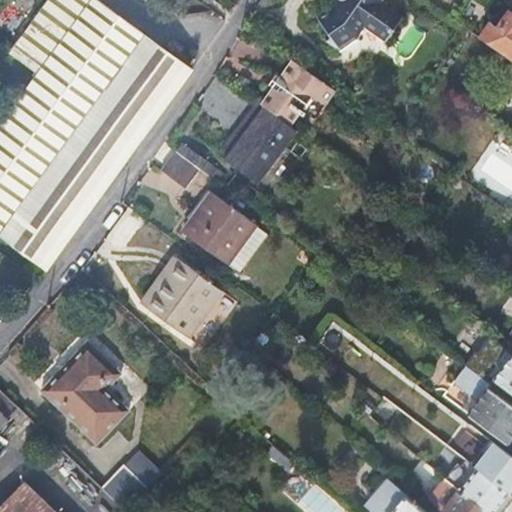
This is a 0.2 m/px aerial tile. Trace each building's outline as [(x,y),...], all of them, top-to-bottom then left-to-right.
[(0,234),(46,268),(47,269),(191,71),(92,0),(41,72),(0,128),(0,234)] [(41,72),(92,0),(48,0),(13,51),(15,53),(41,72)] [(381,0),(340,0),(335,9),(320,20),(333,38),(329,42),(335,48),(340,47),(342,51),(358,40),(357,34),(363,26),(385,41),(402,16),(381,1),(381,0)] [(480,37),(506,55),(511,59),(511,12),(502,6),(480,37)] [(0,17),(0,34),(8,23),(0,17)] [(262,104),(289,123),(309,93),(322,102),(332,88),(288,56),(257,101),(262,104)] [(177,152),(210,177),(262,104),(257,101),(219,74),(168,145),(177,152)] [(206,187),(212,178),(210,177),(177,152),(164,170),(186,187),(193,177),(206,187)] [(256,224),(212,192),(185,233),(228,264),(256,224)] [(122,241),(140,217),(127,208),(110,232),(122,241)] [(226,290),(178,254),(144,303),(190,338),(226,290)] [(348,281),(323,263),(313,276),(338,295),(348,281)] [(432,355),(439,346),(407,322),(400,332),(432,355)] [(123,371),(119,367),(90,340),(42,390),(99,444),(132,409),(108,387),(123,371)] [(478,375),(489,383),(492,379),(511,393),(511,353),(510,353),(495,375),(483,367),(478,375)] [(511,405),(486,387),(489,383),(478,375),(475,373),(470,382),(482,391),(467,413),(507,444),(511,435),(511,405)] [(0,428),(19,408),(0,390),(0,428)] [(427,432),(403,414),(397,422),(421,440),(427,432)] [(466,462),(508,494),(511,487),(511,481),(499,471),(507,459),(474,436),(459,456),(466,462)] [(279,476),(290,463),(276,448),(263,463),(279,476)] [(460,490),(487,511),(494,511),(501,503),(506,507),(511,500),(511,496),(508,494),(466,462),(460,469),(470,477),(460,490)] [(128,511),(150,489),(126,466),(104,488),(128,511)] [(424,511),(382,475),(363,497),(369,502),(365,508),(369,511),(424,511)] [(49,511),(20,486),(0,507),(0,511),(49,511)] [(442,511),(487,511),(460,490),(442,511)]
